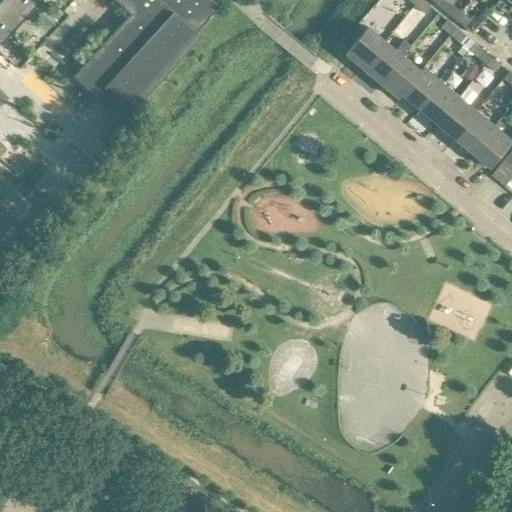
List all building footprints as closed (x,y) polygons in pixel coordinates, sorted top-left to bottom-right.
[(0,0),(0,44),(1,45),(42,0),(114,0),(130,14),(73,76),(114,114),(123,104),(132,113),(133,112),(201,37),(195,33),(221,5),(215,0),(0,0)] [(424,14),(430,7),(421,0),(419,0),(415,6),(424,14)] [(445,11),(454,19),(460,12),(450,4),(445,11)] [(469,20),(460,12),(454,19),(464,27),(464,26),(469,20)] [(440,27),(450,35),(456,28),(446,20),(440,27)] [(344,54),(363,69),(385,42),(367,27),(344,54)] [(465,36),(456,28),(450,35),(460,43),(465,36)] [(395,50),(385,42),(363,69),(381,84),(403,57),(402,56),(411,46),(404,40),(395,50)] [(475,56),(485,64),(491,57),(481,49),(475,56)] [(398,98),(401,95),(424,68),(423,67),(420,71),(403,57),(381,84),(398,98)] [(491,57),(485,64),(495,72),(500,65),(491,57)] [(441,82),(424,68),(401,95),(419,109),(441,82)] [(419,109),(436,124),(459,97),(441,82),(419,109)] [(476,112),(459,97),(436,124),(454,139),(476,112)] [(454,139),(472,153),(494,126),(476,112),(454,139)] [(490,168),(511,141),(494,126),(472,153),(490,168)] [(504,175),(511,166),(504,159),(496,169),(504,175)] [(0,267),(35,207),(0,176),(0,267)]
